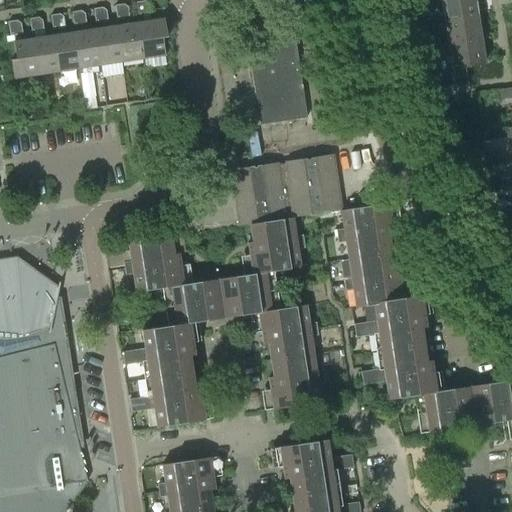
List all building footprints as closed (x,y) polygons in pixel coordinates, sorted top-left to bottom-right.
[(431,0),(421,0),(420,0),(422,9),(433,8),(431,0)] [(474,0),(440,0),(444,21),(476,16),(474,0)] [(148,4),(145,1),(136,3),(138,17),(150,15),(148,4)] [(123,5),(114,6),(117,20),(129,18),(127,7),(123,5)] [(102,8),(93,10),(95,24),(107,22),(106,11),(102,8)] [(81,11),(72,13),(74,27),(86,25),(84,14),(81,11)] [(59,15),(50,16),(52,30),(64,28),(63,17),(59,15)] [(439,46),(447,45),(480,40),(476,16),(444,21),(446,35),(426,38),(427,48),(439,46)] [(38,18),(29,20),(31,34),(43,32),(42,21),(38,18)] [(163,19),(141,22),(144,41),(139,42),(142,60),(164,56),(161,39),(166,38),(163,19)] [(10,37),(13,37),(22,35),(20,24),(17,22),(8,23),(10,37)] [(141,22),(120,26),(123,44),(118,45),(121,63),(142,60),(139,42),(144,41),(141,22)] [(120,26),(99,29),(101,47),(97,48),(99,66),(121,63),(118,45),(123,44),(120,26)] [(99,29),(77,33),(80,51),(75,52),(78,70),(99,66),(97,48),(101,47),(99,29)] [(77,33),(56,36),(59,54),(54,55),(57,73),(78,70),(75,52),(80,51),(77,33)] [(294,33),(246,40),(252,76),(259,126),(306,118),(294,33)] [(56,36),(35,39),(38,57),(33,58),(36,76),(57,73),(54,55),(59,54),(56,36)] [(38,57),(35,39),(13,43),(15,60),(10,61),(13,80),(36,76),(33,58),(38,57)] [(484,64),(480,40),(447,45),(451,70),(484,64)] [(439,46),(427,48),(429,57),(440,55),(439,46)] [(511,97),(511,93),(511,88),(499,90),(501,99),(511,97)] [(511,137),(506,139),(507,139),(481,143),(482,152),(511,147),(511,137)] [(332,157),(283,164),(291,218),(340,211),(332,157)] [(291,218),(283,164),(229,172),(237,226),(291,218)] [(340,212),(343,230),(335,231),(337,244),(345,243),(350,278),(343,279),(345,292),(352,291),(355,309),(373,306),(375,322),(353,325),(355,338),(377,335),(382,370),(360,373),(362,386),(384,382),(387,400),(422,395),(428,433),(474,426),(510,421),(511,435),(511,381),(468,388),(434,393),(431,375),(429,362),(425,363),(419,329),(424,329),(420,297),(402,300),(399,282),(397,270),(393,271),(388,237),(392,236),(388,204),(340,212)] [(140,331),(143,350),(122,353),(124,366),(145,362),(150,397),(129,400),(131,413),(152,410),(155,428),(203,421),(200,402),(203,401),(203,396),(199,396),(198,389),(193,389),(188,356),(192,355),(191,349),(195,348),(194,342),(191,343),(188,325),(258,314),(260,332),(257,332),(258,338),(261,338),(262,345),(267,344),(272,377),(267,378),(269,386),(265,386),(266,391),(269,391),(272,410),(320,403),(317,385),(325,384),(323,371),(315,372),(310,337),(317,336),(315,323),(308,324),(305,306),(279,310),(273,273),(299,269),(296,250),(304,249),(302,236),(294,237),(292,219),(249,225),(252,243),(247,244),(248,251),(245,252),(246,257),(249,256),(252,275),(206,282),(182,286),(179,267),(183,267),(182,261),(178,262),(177,254),(173,255),(170,237),(128,244),(130,262),(123,264),(125,276),(132,275),(135,293),(170,288),(176,326),(140,331)] [(0,511),(64,511),(86,482),(76,439),(79,440),(63,332),(58,298),(56,297),(59,283),(58,283),(56,291),(15,261),(0,263),(0,511)] [(160,465),(163,484),(155,485),(157,498),(165,497),(167,511),(358,511),(357,503),(335,506),(330,472),(352,468),(350,456),(328,459),(325,440),(278,448),(281,467),(277,467),(278,472),(282,472),(283,479),(287,479),(292,511),(211,511),(208,491),(213,490),(212,483),(215,482),(215,477),(211,477),(208,458),(160,465)]
